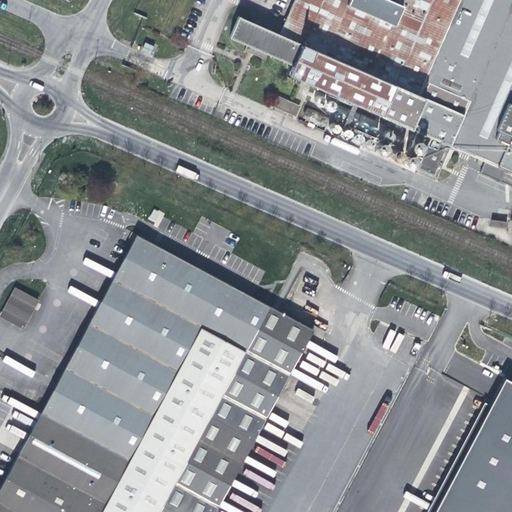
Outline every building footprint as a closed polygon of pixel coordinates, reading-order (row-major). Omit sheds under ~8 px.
[(238,16),(229,37),(247,45),(267,54),(292,65),(288,75),(430,137),(415,168),(436,177),(450,146),(484,161),(479,173),(499,181),(504,169),(511,173),(511,0),(293,0),(279,34),(238,16)] [(154,47),(145,43),(142,51),(150,55),(154,47)] [(247,45),(244,50),(253,54),(265,60),(267,54),(247,45)] [(278,98),(275,106),(295,114),(298,107),(278,98)] [(306,109),(306,118),(317,118),(317,109),(306,109)] [(340,112),(339,111),(337,112),(335,113),(334,114),(334,116),(334,117),(335,119),(336,120),(338,121),(339,121),(341,120),(342,119),(343,117),(343,116),(343,114),(342,113),(340,112)] [(353,117),(352,117),(350,117),(348,118),(347,120),(347,121),(347,123),(348,125),(349,126),(351,126),(352,126),(354,126),(355,125),(356,123),(356,121),(356,120),(355,118),(353,117)] [(364,122),(362,121),(360,122),(359,123),(358,124),(357,126),(357,128),(358,129),(359,131),(361,131),(363,131),(365,131),(366,129),(367,128),(367,126),(366,124),(365,123),(364,122)] [(335,122),(333,122),(332,122),(331,123),(329,123),(328,125),(328,126),(328,127),(328,129),(328,130),(329,131),(330,132),(331,133),(332,133),(334,133),(335,133),(336,132),(337,131),(338,130),(339,129),(339,127),(339,126),(338,125),(337,124),(336,123),(335,122)] [(374,126),(372,126),(370,126),(369,127),(368,129),(367,130),(367,132),(368,134),(370,135),(371,136),(373,136),(375,135),(376,134),(377,132),(377,130),(377,129),(376,127),(374,126)] [(346,127),(345,127),(343,127),(342,128),(341,129),(340,130),(339,131),(339,132),(339,134),(340,135),(340,136),(341,137),(343,138),(344,138),(345,138),(347,138),(348,137),(349,136),(350,135),(350,134),(350,133),(350,131),(349,130),(348,129),(347,128),(346,127)] [(357,132),(356,132),(355,132),(353,132),(352,133),(351,134),(351,136),(350,137),(350,138),(351,140),(352,141),(353,142),(354,143),(355,143),(357,143),(358,143),(359,142),(360,141),(361,140),(362,138),(362,137),(361,136),(361,134),(360,133),(359,132),(357,132)] [(369,137),(367,137),(366,137),(365,138),(364,138),(363,139),(362,141),(362,142),(362,144),(362,145),(363,146),(364,147),(365,148),(367,148),(368,148),(369,148),(371,147),(372,146),(372,145),(373,144),(373,142),(373,141),(372,140),(371,138),(370,138),(369,137)] [(418,140),(417,140),(415,140),(414,141),(412,141),(411,143),(411,144),(410,146),(410,147),(411,149),(412,150),(413,151),(414,152),(416,152),(417,152),(419,152),(420,151),(422,150),(422,149),(423,147),(423,146),(423,144),(422,143),(421,142),(420,141),(418,140)] [(383,142),(382,142),(380,142),(378,143),(377,144),(376,145),(376,146),(375,148),(375,149),(376,151),(377,152),(378,153),(379,154),(381,154),(382,154),(384,154),(385,153),(386,152),(387,151),(388,149),(388,148),(388,146),(387,145),(386,144),(385,143),(383,142)] [(397,148),(396,148),(394,148),(393,149),(392,150),(391,151),(390,152),(390,154),(390,155),(390,157),(391,158),(392,159),(394,160),(395,160),(397,160),(398,160),(399,159),(401,158),(401,157),(402,155),(402,154),(402,152),(401,151),(400,150),(399,149),(397,148)] [(412,154),(411,154),(409,154),(407,155),(406,156),(405,157),(404,158),(404,160),(404,161),(405,163),(405,164),(407,165),(408,166),(410,167),(411,167),(413,166),(414,165),(415,164),(416,163),(417,162),(417,160),(417,158),(416,157),(415,156),(414,155),(412,154)] [(155,209),(149,219),(158,224),(164,214),(155,209)] [(0,511),(214,511),(313,329),(161,248),(136,234),(17,454),(0,486),(0,511)] [(14,287),(0,313),(0,316),(23,329),(39,300),(14,287)] [(511,511),(511,382),(504,378),(433,511),(511,511)]
